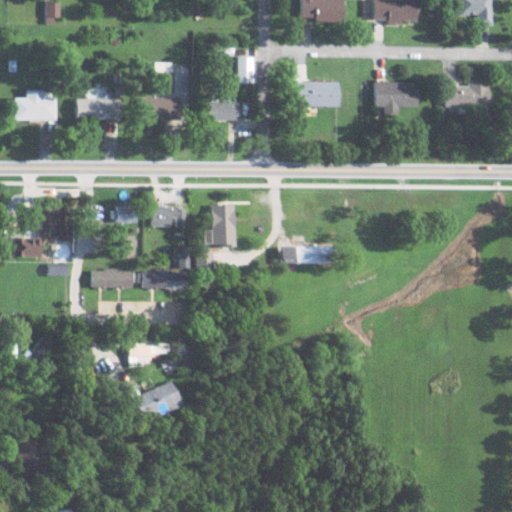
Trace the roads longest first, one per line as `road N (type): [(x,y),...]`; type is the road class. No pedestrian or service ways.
road 1 (tertiary): [(0,167),(511,170)]
road 2 (residential): [(267,50),(511,54)]
road 3 (residential): [(86,167),(82,303),(101,318),(173,318)]
road 4 (residential): [(262,168),(268,0)]
